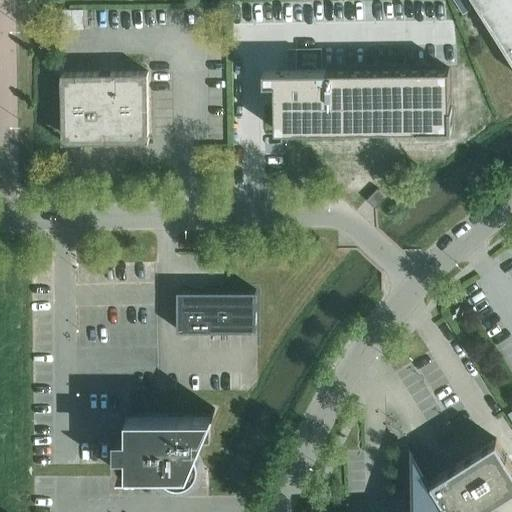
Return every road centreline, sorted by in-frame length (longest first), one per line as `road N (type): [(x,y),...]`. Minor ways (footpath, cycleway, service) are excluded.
road 1 (unclassified): [(0,215),(341,214),(416,283)]
road 2 (unclassified): [(416,283),(345,378),(278,511)]
road 3 (unclassified): [(511,205),(416,283)]
